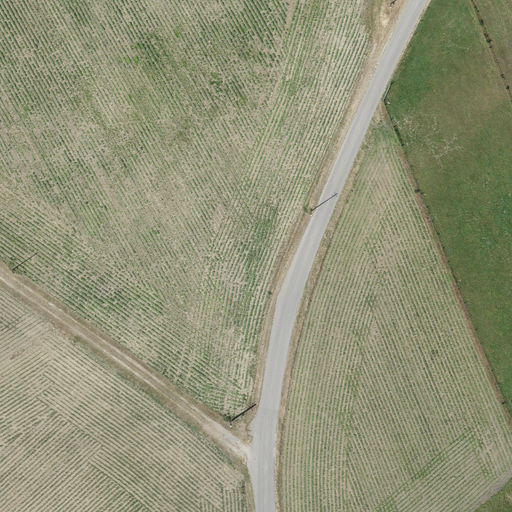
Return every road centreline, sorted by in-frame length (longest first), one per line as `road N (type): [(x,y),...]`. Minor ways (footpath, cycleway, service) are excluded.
road 1 (unclassified): [(424,0),(294,284),(261,458),(265,511)]
road 2 (track): [(261,458),(0,268)]
